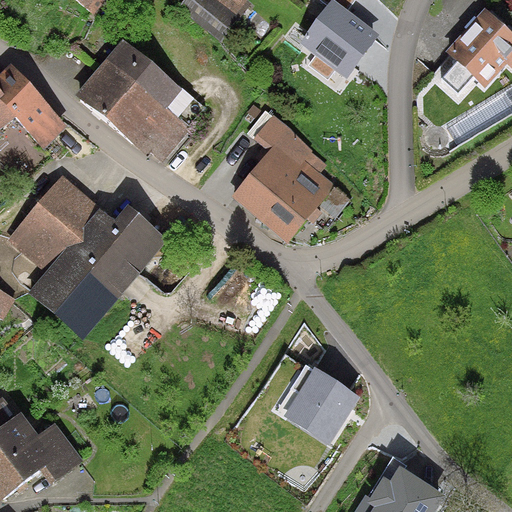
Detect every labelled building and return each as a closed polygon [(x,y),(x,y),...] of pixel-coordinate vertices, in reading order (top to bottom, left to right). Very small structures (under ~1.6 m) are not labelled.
[(76,0),(95,16),(108,0),(76,0)] [(252,3),(248,0),(183,0),(179,7),(222,41),(252,3)] [(378,34),(333,1),(303,42),(347,75),(378,34)] [(511,35),(483,13),(444,62),(485,94),(505,68),(511,73),(511,35)] [(184,89),(124,38),(75,96),(147,155),(151,150),(167,163),(194,131),(167,109),(184,89)] [(68,127),(11,64),(0,73),(0,89),(5,96),(1,100),(17,120),(44,149),(68,127)] [(0,89),(0,133),(17,120),(1,100),(5,96),(0,89)] [(290,137),(231,203),(282,248),(341,182),(290,137)] [(101,208),(62,174),(5,238),(44,273),(101,208)] [(168,240),(127,205),(114,219),(101,208),(44,273),(28,293),(84,339),(168,240)] [(17,301),(0,291),(0,322),(5,325),(17,301)] [(359,396),(315,369),(286,415),(329,443),(359,396)] [(0,499),(1,501),(39,470),(50,484),(76,464),(52,434),(37,446),(19,423),(13,428),(0,411),(0,499)] [(391,487),(384,482),(370,505),(378,509),(376,511),(435,511),(443,500),(400,472),(391,487)]
